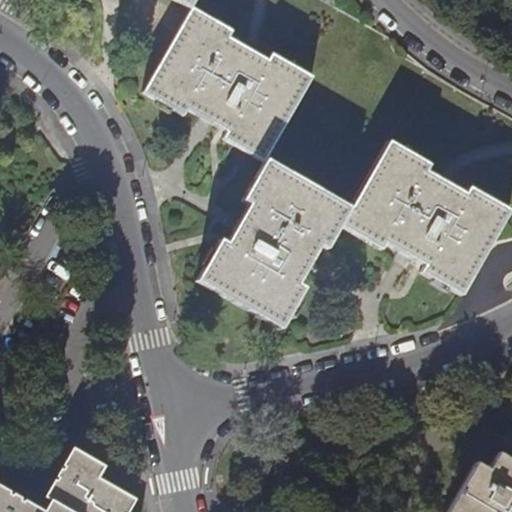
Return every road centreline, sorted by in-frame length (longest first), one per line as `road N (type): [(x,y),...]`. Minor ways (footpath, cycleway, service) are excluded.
road 1 (residential): [(0,32),(59,79),(103,152),(164,408)]
road 2 (residential): [(164,408),(244,399),(442,350),(511,315)]
road 3 (residential): [(387,0),(455,59),(511,91)]
